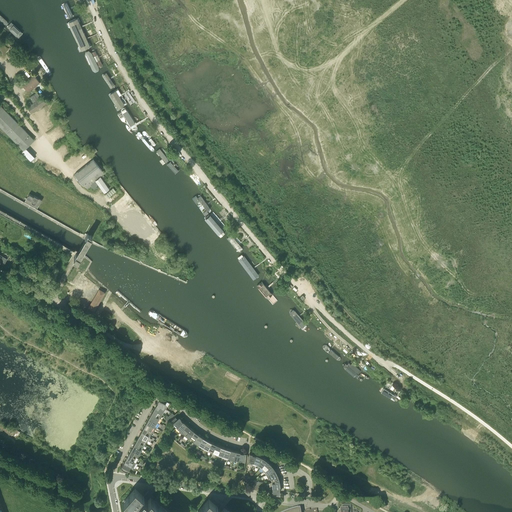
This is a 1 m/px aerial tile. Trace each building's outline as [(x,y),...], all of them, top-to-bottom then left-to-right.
[(77,14),(71,0),(66,2),(72,16),(77,14)] [(9,21),(0,13),(0,19),(6,25),(9,21)] [(70,25),(76,38),(85,34),(80,21),(70,25)] [(23,33),(11,22),(7,26),(19,37),(23,33)] [(76,38),(81,50),(91,46),(85,34),(76,38)] [(21,42),(24,45),(30,38),(27,36),(21,42)] [(97,70),(87,51),(81,54),(91,73),(97,70)] [(101,66),(93,51),(90,53),(98,68),(101,66)] [(53,73),(40,55),(37,58),(50,75),(53,73)] [(114,86),(106,72),(102,75),(111,88),(114,86)] [(21,85),(28,93),(40,83),(35,77),(33,74),(21,85)] [(125,102),(116,90),(108,96),(117,108),(125,102)] [(40,97),(36,92),(29,97),(33,102),(40,97)] [(27,107),(31,113),(45,103),(42,97),(31,105),(30,102),(28,103),(30,106),(27,107)] [(0,125),(24,150),(34,140),(0,104),(0,125)] [(138,126),(125,107),(120,110),(133,129),(138,126)] [(131,129),(121,113),(117,116),(127,132),(131,129)] [(146,130),(142,133),(153,148),(156,145),(146,130)] [(151,152),(154,150),(153,148),(152,147),(150,145),(142,134),(138,135),(151,152)] [(174,174),(178,170),(161,148),(156,152),(174,174)] [(104,192),(109,188),(100,176),(104,173),(93,159),(74,174),(82,185),(84,184),(87,188),(91,185),(94,189),(99,185),(104,192)] [(46,167),(45,169),(57,176),(59,174),(46,167)] [(109,197),(116,190),(113,187),(106,193),(109,197)] [(200,193),(192,199),(204,214),(211,208),(200,193)] [(36,203),(39,205),(42,200),(34,195),(34,196),(29,194),(27,197),(32,200),(31,201),(32,202),(34,203),(36,203)] [(213,214),(207,219),(221,235),(227,230),(213,214)] [(238,251),(243,247),(236,239),(231,233),(226,239),(238,251)] [(95,238),(91,236),(76,262),(81,264),(94,241),(95,238)] [(260,274),(246,256),(238,261),(254,280),(260,274)] [(17,264),(20,266),(22,263),(17,260),(16,261),(14,260),(11,267),(14,269),(17,264)] [(287,301),(274,286),(265,277),(262,280),(271,289),(273,291),(281,300),(284,303),(287,301)] [(82,278),(78,286),(83,289),(88,282),(82,278)] [(67,295),(72,288),(65,284),(61,291),(67,295)] [(88,308),(94,311),(105,292),(99,289),(88,308)] [(293,309),(290,313),(298,324),(302,327),(303,327),(306,324),(293,309)] [(339,361),(342,358),(333,349),(329,353),(339,361)] [(362,373),(350,362),(345,368),(357,379),(362,373)] [(394,400),(397,395),(385,387),(384,388),(381,392),(394,400)] [(156,405),(165,409),(167,406),(164,405),(165,403),(159,400),(156,404),(156,405)] [(162,414),(165,409),(156,405),(154,409),(162,414)] [(152,413),(160,418),(162,414),(154,409),(152,413)] [(149,418),(158,422),(160,418),(152,413),(149,418)] [(174,422),(177,426),(183,421),(179,417),(177,418),(175,416),(170,421),(172,423),(174,422)] [(147,422),(155,427),(158,422),(149,418),(147,422)] [(176,428),(180,431),(186,424),(183,421),(177,426),(178,426),(176,428)] [(144,426),(153,431),(155,427),(147,422),(144,426)] [(182,434),(184,435),(190,428),(186,424),(180,431),(182,434)] [(142,431),(150,436),(153,431),(144,426),(142,431)] [(188,439),(190,437),(194,431),(190,428),(184,435),(188,439)] [(139,435),(147,440),(150,436),(142,431),(139,435)] [(190,437),(194,440),(198,434),(194,431),(190,437)] [(193,442),(197,445),(202,437),(198,434),(194,440),(193,442)] [(137,440),(144,444),(145,444),(147,440),(139,435),(137,440)] [(199,446),(202,448),(207,439),(202,437),(197,445),(199,446)] [(202,448),(207,450),(211,442),(209,441),(207,439),(202,448)] [(134,444),(142,448),(144,444),(137,440),(134,444)] [(207,450),(212,453),(216,444),(211,442),(207,450)] [(131,449),(140,453),(142,449),(142,448),(134,444),(131,449)] [(212,453),(217,455),(220,446),(216,444),(212,453)] [(129,453),(138,458),(140,453),(131,449),(129,453)] [(127,458),(135,462),(138,458),(129,453),(127,458)] [(252,464),(252,463),(255,454),(249,453),(249,456),(248,455),(247,463),(252,464)] [(252,463),(256,465),(261,457),(255,454),(252,463)] [(256,465),(260,468),(266,460),(261,457),(256,465)] [(124,462),(130,466),(133,467),(135,462),(127,458),(124,462)] [(260,468),(263,471),(271,464),(266,460),(260,468)] [(127,471),(128,469),(130,466),(124,462),(121,467),(127,471)] [(268,473),(274,469),(271,464),(263,471),(266,474),(268,473)] [(270,477),(277,475),(274,469),(268,473),(266,474),(268,478),(270,477)] [(167,511),(168,511),(151,496),(148,499),(144,496),(135,488),(123,502),(132,510),(139,504),(148,511),(167,511)] [(229,511),(224,507),(221,510),(217,507),(218,507),(209,498),(196,511),(229,511)]
